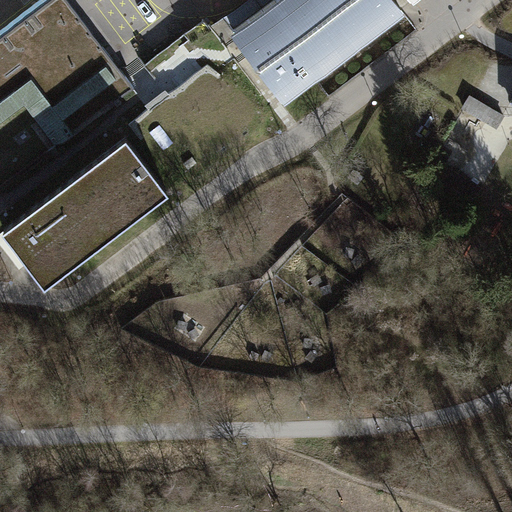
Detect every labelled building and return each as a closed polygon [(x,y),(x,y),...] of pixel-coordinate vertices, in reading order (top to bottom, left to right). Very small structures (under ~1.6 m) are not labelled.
[(67,0),(55,0),(0,42),(0,157),(63,142),(134,89),(114,62),(67,0)] [(244,0),(223,16),(232,27),(267,0),(244,0)] [(267,0),(232,27),(284,97),(313,75),(399,9),(401,8),(394,0),(267,0)] [(263,95),(210,25),(132,85),(149,110),(129,125),(177,183),(194,170),(198,173),(208,165),(207,158),(223,153),(249,135),(266,110),(260,102),(263,95)] [(496,127),(504,114),(470,94),(462,108),(496,127)] [(127,135),(3,229),(45,285),(169,190),(127,135)] [(462,146),(449,138),(438,156),(451,164),(462,146)] [(359,185),(365,177),(360,174),(361,173),(355,168),(348,177),(359,185)] [(450,206),(422,191),(413,207),(441,222),(450,206)] [(355,249),(347,247),(345,257),(353,259),(355,249)] [(365,260),(358,255),(352,262),(359,267),(365,260)] [(315,286),(323,281),(318,273),(310,279),(315,286)] [(330,284),(321,288),(324,296),(333,292),(330,284)] [(187,330),(189,322),(179,320),(177,328),(187,330)] [(200,335),(196,328),(188,333),(192,339),(200,335)] [(313,339),(305,338),(304,347),(312,349),(313,339)] [(273,353),(266,350),(262,359),(269,363),(273,353)] [(318,355),(311,350),(305,358),(312,363),(318,355)] [(257,360),(260,354),(252,351),(249,357),(257,360)]
